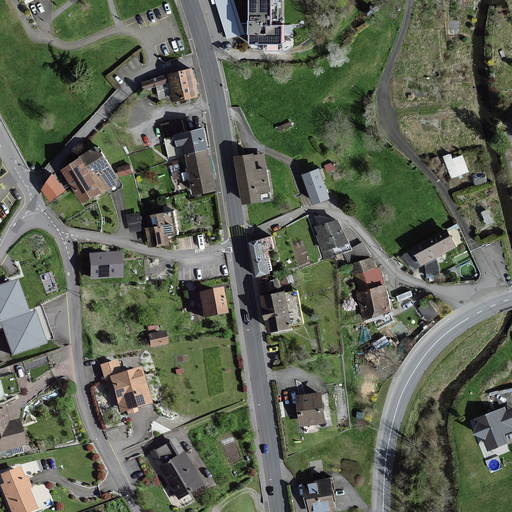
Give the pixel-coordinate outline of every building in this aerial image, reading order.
[(243,33),(232,0),(215,0),(228,38),(243,33)] [(283,0),(248,0),(249,44),(264,44),(264,50),(284,50),(284,46),(292,46),(292,25),(283,25),(283,0)] [(176,101),(199,96),(197,86),(193,69),(170,74),(172,81),(176,101)] [(170,81),(168,75),(142,83),(144,89),(170,81)] [(166,144),(169,158),(186,154),(207,150),(206,147),(202,129),(184,133),(181,120),(161,125),(166,144)] [(103,194),(111,188),(116,185),(117,178),(96,146),(80,157),(81,158),(61,170),(72,188),(82,203),(97,194),(102,191),(103,194)] [(211,170),(207,150),(186,154),(191,179),(194,194),(215,189),(211,170)] [(452,150),(444,153),(452,175),(471,168),(464,151),(454,155),(452,150)] [(253,155),(237,157),(240,177),(241,182),(244,204),(260,202),(259,193),(269,192),(266,170),(255,171),(253,155)] [(130,165),(118,168),(120,176),(132,172),(130,165)] [(303,175),(313,204),(328,199),(318,170),(303,175)] [(64,191),(52,175),(42,190),(50,201),(64,191)] [(178,235),(174,211),(163,213),(152,216),(154,227),(148,229),(151,247),(169,243),(167,237),(178,235)] [(141,230),(138,214),(128,215),(131,231),(141,230)] [(336,221),(317,227),(320,235),(317,236),(325,258),(350,249),(336,221)] [(455,247),(446,231),(405,254),(414,270),(455,247)] [(260,240),(249,243),(257,276),(268,273),(268,271),(272,270),(267,251),(273,249),(270,238),(260,240)] [(91,254),(92,277),(123,276),(122,253),(91,254)] [(384,285),(380,268),(376,269),(372,257),(351,264),(354,275),(360,292),(384,285)] [(0,285),(0,322),(2,322),(30,312),(19,280),(0,285)] [(390,311),(385,284),(384,285),(360,292),(357,293),(364,319),(390,311)] [(222,287),(201,291),(206,316),(227,312),(222,287)] [(262,297),(269,332),(291,327),(283,293),(262,297)] [(46,343),(35,310),(30,312),(2,322),(12,354),(46,343)] [(168,343),(166,331),(149,334),(152,346),(168,343)] [(102,365),(106,380),(112,378),(116,392),(122,411),(136,407),(151,402),(141,367),(128,371),(121,373),(117,360),(102,365)] [(301,426),(324,423),(320,394),(297,397),(301,426)] [(0,451),(23,446),(17,420),(8,422),(4,405),(0,405),(0,451)] [(484,438),(488,450),(506,443),(503,433),(511,429),(511,428),(511,426),(511,425),(511,409),(506,412),(505,408),(471,420),(478,440),(484,438)] [(203,485),(193,468),(184,453),(176,438),(152,452),(154,455),(160,466),(169,482),(179,498),(203,485)] [(13,511),(26,511),(37,508),(29,488),(31,487),(27,477),(25,478),(21,467),(2,474),(6,484),(2,485),(13,511)] [(310,511),(325,511),(336,510),(331,480),(306,484),(310,511)]
